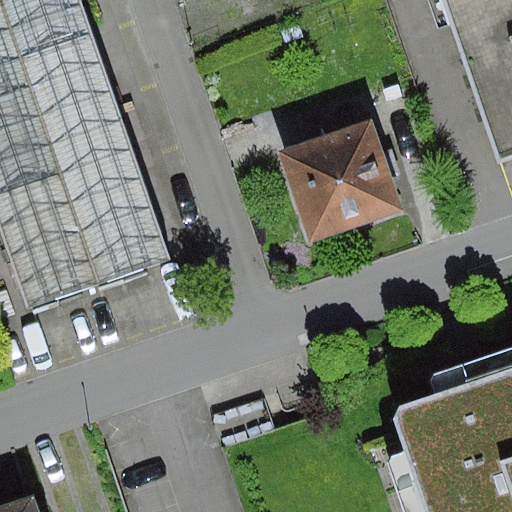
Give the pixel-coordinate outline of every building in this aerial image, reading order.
[(177,264),(84,0),(0,0),(0,219),(31,314),(177,264)] [(511,0),(442,0),(505,174),(511,171),(511,0)] [(368,123),(283,153),(317,248),(402,218),(368,123)] [(511,511),(511,369),(387,416),(421,511),(511,511)] [(44,511),(36,489),(0,501),(0,511),(44,511)]
